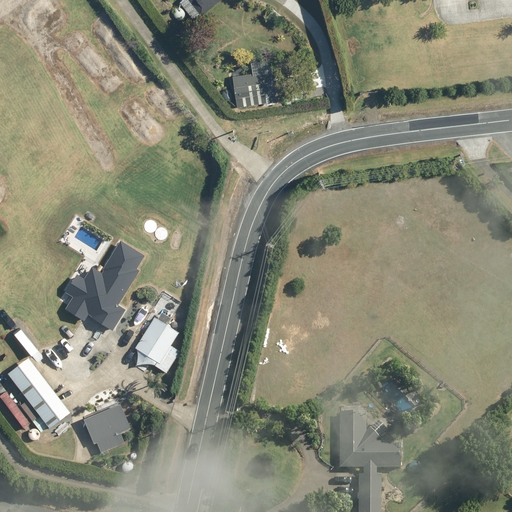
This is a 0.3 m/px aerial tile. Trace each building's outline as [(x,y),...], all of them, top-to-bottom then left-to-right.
[(179,0),(193,17),(200,12),(201,14),(218,0),(179,0)] [(187,15),(179,5),(171,12),(178,21),(187,15)] [(267,73),(234,76),(237,107),(270,104),(267,73)] [(145,256),(121,241),(103,270),(104,270),(102,273),(92,267),(85,279),(77,274),(66,292),(73,297),(65,309),(84,321),(88,314),(91,316),(90,317),(113,331),(126,310),(118,305),(140,270),(137,269),(145,256)] [(136,348),(158,362),(156,365),(167,372),(180,352),(171,346),(179,333),(167,325),(172,318),(163,312),(158,319),(155,317),(136,348)] [(41,349),(23,327),(13,335),(30,357),(41,349)] [(8,374),(50,428),(46,432),(51,438),(68,426),(62,418),(71,412),(28,358),(8,374)] [(121,404),(84,419),(94,443),(97,442),(101,453),(125,443),(121,433),(131,429),(121,404)] [(360,511),(381,511),(382,475),(378,475),(378,469),(402,469),(402,442),(377,442),(381,438),(380,437),(385,432),(378,424),(372,430),(370,428),(367,431),(367,413),(341,413),(341,469),(365,469),(365,476),(360,476),(360,511)] [(44,437),(33,426),(23,435),(34,447),(44,437)] [(135,465),(124,462),(121,473),(132,476),(135,465)]
